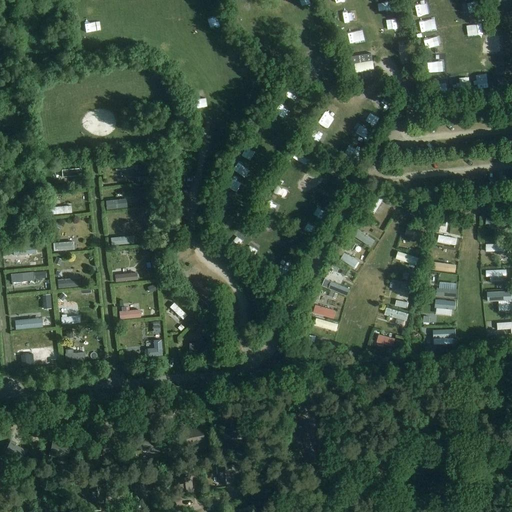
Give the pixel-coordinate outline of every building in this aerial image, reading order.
[(376,78),(372,54),(351,57),(354,81),(376,78)] [(383,202),(383,203),(389,207),(391,204),(392,202),(385,198),(383,202)] [(375,200),(368,218),(378,222),(385,204),(375,200)] [(124,204),(105,207),(106,215),(126,212),(124,204)] [(71,211),(50,212),(50,220),(71,220),(71,211)] [(52,228),(59,233),(63,226),(56,222),(52,228)] [(357,244),(362,232),(356,230),(351,241),(357,244)] [(406,238),(422,244),(425,238),(409,232),(406,238)] [(132,239),(110,240),(110,250),(133,249),(132,239)] [(456,251),(457,241),(438,239),(436,248),(456,251)] [(53,256),(74,256),(73,248),(53,248),(53,256)] [(501,257),(501,259),(506,260),(507,251),(486,248),(485,254),(501,257)] [(5,253),(5,262),(29,261),(29,253),(5,253)] [(186,276),(192,271),(176,256),(171,261),(186,276)] [(339,264),(355,272),(358,264),(343,257),(339,264)] [(342,268),(340,273),(347,277),(349,272),(342,268)] [(333,288),(341,274),(333,270),(326,285),(333,288)] [(204,293),(208,289),(193,274),(189,278),(204,293)] [(11,278),(12,289),(33,288),(32,276),(11,278)] [(80,282),(57,283),(57,292),(81,291),(80,282)] [(156,292),(153,285),(148,287),(150,294),(156,292)] [(392,285),(391,292),(405,294),(406,287),(392,285)] [(58,298),(63,302),(67,297),(62,293),(58,298)] [(490,303),(511,303),(511,293),(490,293),(490,303)] [(154,297),(148,299),(150,306),(156,304),(154,297)] [(315,306),(312,315),(333,322),(336,313),(315,306)] [(139,321),(139,312),(128,312),(128,310),(119,309),(119,321),(139,321)] [(14,327),(14,333),(41,333),(42,319),(10,318),(10,327),(14,327)] [(79,327),(79,319),(61,318),(61,327),(79,327)] [(511,335),(511,321),(496,323),(496,336),(511,335)] [(178,329),(181,333),(187,327),(183,323),(178,329)] [(378,334),(375,344),(390,349),(392,339),(378,334)] [(42,360),(20,361),(20,369),(42,368),(42,360)] [(233,430),(232,437),(235,437),(235,438),(244,439),(246,428),(248,428),(249,423),(232,420),(231,427),(233,427),(233,430)] [(197,443),(204,442),(203,438),(201,429),(190,431),(190,429),(184,430),(187,447),(194,446),(194,444),(197,443)] [(140,451),(141,451),(147,454),(148,451),(151,452),(157,454),(158,451),(159,451),(162,442),(151,438),(152,436),(146,434),(140,451)] [(93,456),(100,457),(100,455),(103,456),(103,455),(110,457),(111,454),(113,444),(102,442),(103,439),(97,438),(93,456)] [(53,439),(49,457),(55,458),(56,456),(59,457),(66,458),(67,455),(69,446),(58,443),(59,441),(53,439)] [(2,457),(3,457),(9,460),(10,458),(12,460),(12,459),(19,463),(20,460),(25,451),(15,446),(16,444),(11,441),(2,457)] [(220,477),(220,484),(224,484),(233,483),(232,471),(234,471),(234,466),(216,467),(216,468),(217,474),(219,474),(219,477),(220,477)] [(192,477),(174,480),(175,487),(178,486),(178,489),(180,496),(183,496),(193,494),(191,483),(193,482),(192,477)] [(148,482),(130,483),(130,490),(133,489),(133,492),(133,499),(136,499),(136,500),(146,499),(146,488),(148,488),(148,482)] [(104,502),(103,491),(105,491),(104,485),(86,488),(87,494),(90,494),(90,497),(91,504),(95,503),(95,504),(104,502)]
